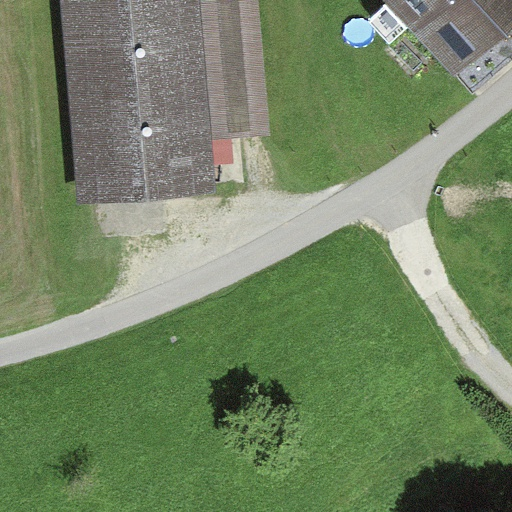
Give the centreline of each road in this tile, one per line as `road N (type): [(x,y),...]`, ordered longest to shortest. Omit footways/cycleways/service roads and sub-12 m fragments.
road 1 (unclassified): [(0,355),(211,284),(388,194),(511,96)]
road 2 (track): [(388,194),(474,360),(511,388)]
